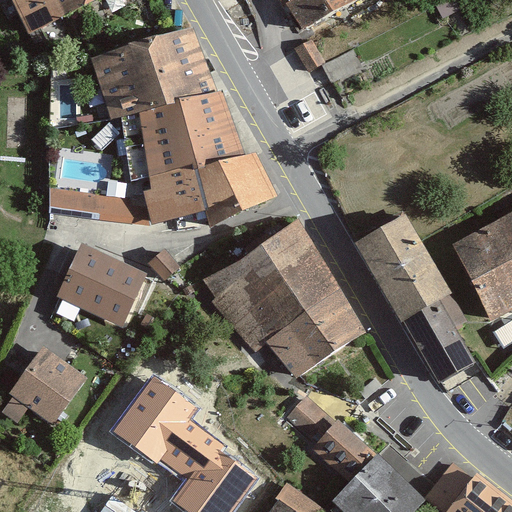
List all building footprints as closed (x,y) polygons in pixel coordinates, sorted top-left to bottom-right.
[(9,0),(27,34),(77,9),(73,0),(9,0)] [(73,0),(77,9),(98,0),(106,18),(129,8),(125,0),(73,0)] [(276,0),(301,38),(362,0),(276,0)] [(136,114),(218,93),(193,32),(127,44),(88,57),(108,120),(136,114)] [(143,144),(231,122),(218,93),(136,114),(143,144)] [(147,227),(203,215),(195,172),(241,157),(231,122),(143,144),(126,147),(130,181),(138,180),(147,227)] [(195,172),(203,215),(208,231),(282,195),(256,151),(241,157),(195,172)] [(47,213),(92,220),(96,193),(51,186),(47,213)] [(399,323),(436,301),(450,294),(405,215),(352,245),(397,324),(399,323)] [(494,315),(511,306),(511,216),(457,245),(494,315)] [(207,284),(252,357),(269,346),(290,382),(365,337),(298,225),(207,284)] [(80,244),(54,297),(120,330),(146,277),(80,244)] [(159,251),(147,262),(165,282),(178,271),(159,251)] [(437,387),(474,365),(436,301),(399,323),(437,387)] [(0,414),(16,426),(27,411),(51,428),(84,383),(39,350),(6,396),(10,399),(0,413),(0,414)] [(198,408),(154,376),(113,432),(158,465),(161,459),(189,480),(173,502),(187,511),(231,511),(257,477),(222,453),(227,447),(190,420),(198,408)] [(313,448),(343,480),(370,455),(340,423),(336,425),(300,397),(285,417),(318,443),(313,448)] [(340,511),(413,511),(424,501),(377,454),(330,502),(340,511)] [(453,466),(426,499),(442,511),(511,511),(511,506),(476,477),(473,481),(453,466)] [(268,511),(292,511),(277,500),(268,511)]
